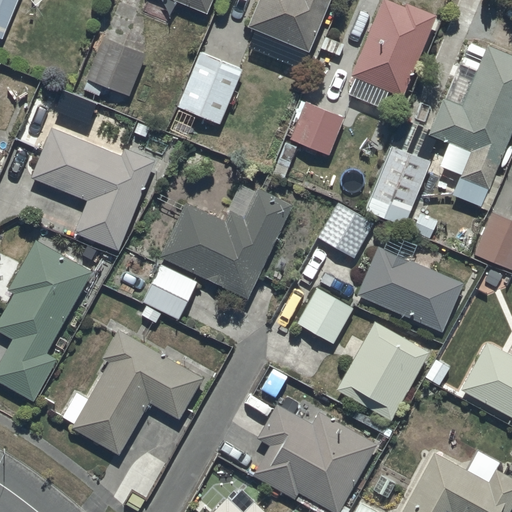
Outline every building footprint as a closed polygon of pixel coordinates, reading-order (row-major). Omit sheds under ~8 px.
[(0,0),(0,33),(3,35),(15,0),(0,0)] [(307,45),(325,0),(256,0),(248,21),(307,45)] [(401,91),(434,7),(416,0),(376,0),(349,69),(352,70),(344,89),(379,103),(386,85),(401,91)] [(146,48),(105,33),(87,74),(88,74),(84,85),(101,91),(104,84),(108,86),(104,94),(118,99),(121,92),(128,95),(146,48)] [(467,36),(427,129),(499,159),(511,125),(511,48),(485,38),(483,42),(467,36)] [(242,63),(198,45),(175,102),(220,119),(242,63)] [(18,135),(42,145),(31,171),(87,196),(74,226),(118,245),(156,156),(127,144),(139,117),(43,76),(18,135)] [(344,113),(304,96),(292,136),(328,150),(344,113)] [(402,221),(429,155),(390,139),(363,205),(402,221)] [(249,294),(290,200),(256,182),(242,213),(221,204),(217,214),(184,200),(161,252),(162,252),(142,298),(146,300),(141,310),(159,318),(163,307),(181,315),(200,272),(249,294)] [(373,217),(337,197),(315,234),(353,255),(373,217)] [(511,214),(490,206),(473,250),(511,266),(511,214)] [(383,243),(377,241),(357,290),(442,325),(461,278),(409,257),(419,234),(391,223),(383,243)] [(93,267),(34,235),(19,263),(0,252),(0,301),(5,304),(0,314),(0,326),(14,334),(0,359),(0,377),(33,395),(56,353),(48,349),(93,267)] [(316,282),(296,318),(332,339),(353,303),(316,282)] [(429,347),(373,315),(335,383),(390,415),(393,410),(400,415),(409,399),(401,395),(429,347)] [(203,373),(119,325),(103,352),(110,356),(88,394),(77,388),(63,412),(74,419),(72,423),(120,450),(152,396),(180,412),(203,373)] [(511,336),(506,349),(485,338),(460,386),(469,391),(465,398),(502,418),(507,409),(511,411),(511,336)] [(341,501),(376,439),(303,399),(296,412),(275,400),(256,433),(268,439),(251,469),(294,493),(297,488),(318,500),(314,507),(323,511),(343,511),(348,504),(341,501)] [(468,466),(434,447),(397,511),(504,511),(511,499),(511,473),(504,469),(507,465),(478,449),(468,466)] [(225,493),(205,511),(305,511),(294,511),(291,508),(287,511),(269,511),(241,484),(229,496),(225,493)] [(386,511),(360,498),(351,511),(386,511)]
